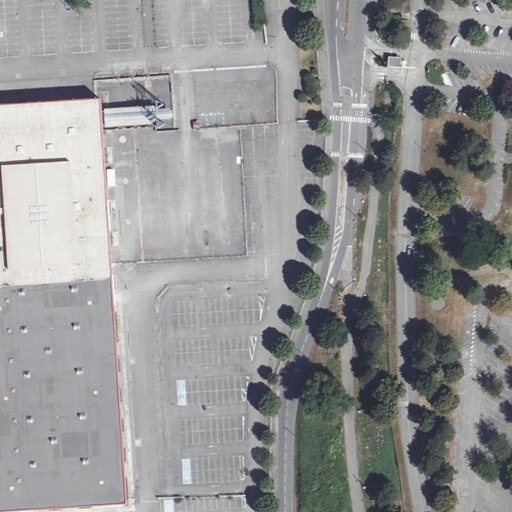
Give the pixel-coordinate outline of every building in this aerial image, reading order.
[(398,59),(390,58),(389,66),(398,67),(398,59)] [(0,282),(111,277),(103,128),(102,112),(101,99),(33,103),(0,105),(0,282)] [(147,124),(153,124),(159,124),(158,108),(102,112),(103,128),(118,127),(122,126),(132,125),(137,125),(147,124)] [(137,252),(136,259),(176,262),(177,252),(174,252),(175,235),(170,235),(169,248),(158,247),(158,240),(164,240),(164,236),(147,235),(146,244),(148,244),(147,252),(137,252)] [(0,511),(126,504),(111,277),(0,282),(0,511)] [(243,506),(242,495),(230,496),(231,507),(243,506)]
